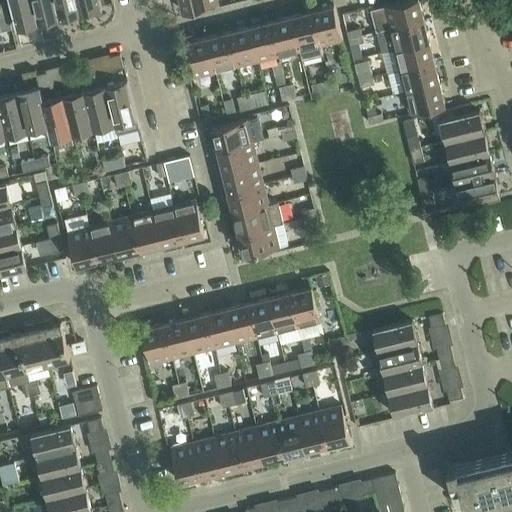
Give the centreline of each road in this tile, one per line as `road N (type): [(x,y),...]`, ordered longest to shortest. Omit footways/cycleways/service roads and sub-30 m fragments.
road 1 (residential): [(404,449),(492,426),(451,254),(511,239)]
road 2 (residential): [(164,511),(404,449)]
road 3 (residential): [(142,511),(90,306)]
road 4 (residential): [(0,69),(138,30)]
road 5 (residential): [(90,306),(224,274)]
road 6 (residential): [(138,30),(272,0)]
road 7 (residential): [(168,150),(138,30)]
